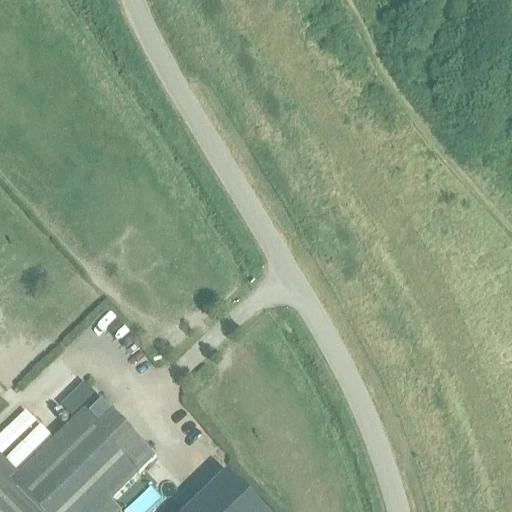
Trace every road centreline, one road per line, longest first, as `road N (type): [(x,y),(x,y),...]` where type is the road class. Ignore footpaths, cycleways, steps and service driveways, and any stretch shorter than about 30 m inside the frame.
road 1 (unclassified): [(393,511),(380,452),(355,402),(127,0)]
road 2 (unknown): [(289,282),(141,400)]
